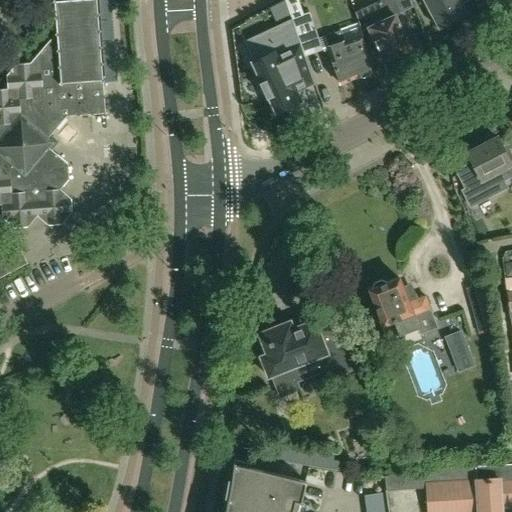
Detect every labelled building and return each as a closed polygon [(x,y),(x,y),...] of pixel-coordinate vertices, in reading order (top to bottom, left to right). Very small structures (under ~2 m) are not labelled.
[(66,118),(79,116),(90,116),(93,117),(94,115),(104,114),(106,116),(108,114),(106,112),(105,100),(107,97),(105,96),(104,83),(105,81),(103,79),(102,67),(104,65),(102,63),(101,50),(102,48),(100,46),(99,34),(101,32),(99,30),(98,17),(99,15),(97,13),(97,6),(96,1),(96,0),(79,0),(74,0),(71,0),(70,0),(67,0),(66,1),(56,2),(54,0),(53,0),(52,2),(54,4),(55,16),(53,18),(55,19),(56,32),(30,62),(16,64),(6,75),(7,89),(0,89),(0,203),(3,204),(4,218),(15,228),(29,226),(38,217),(49,225),(63,224),(72,213),(71,199),(61,190),(69,179),(68,164),(50,149),(56,143),(49,137),(66,118)] [(286,0),(305,56),(323,50),(306,0),(286,0)] [(414,6),(411,0),(394,0),(400,13),(414,6)] [(459,0),(425,0),(440,28),(467,14),(459,0)] [(364,30),(369,28),(385,62),(396,57),(403,57),(407,55),(410,50),(412,50),(395,15),(375,24),(369,8),(357,12),(364,30)] [(305,61),(291,21),(266,32),(246,42),(246,43),(254,61),(251,62),(261,83),(259,84),(266,98),(267,98),(275,113),(301,101),(287,70),(305,61)] [(373,70),(361,37),(346,42),(342,30),(325,36),(329,47),(328,47),(333,59),(332,59),(341,84),(358,76),(363,78),(371,76),(372,71),(373,70)] [(507,188),(503,181),(511,175),(511,164),(498,138),(483,146),(481,141),(468,148),(471,153),(468,154),(472,163),(457,171),(466,189),(463,191),(471,206),(507,188)] [(0,276),(27,263),(19,248),(3,256),(0,257),(0,276)] [(400,335),(418,328),(420,334),(438,328),(432,311),(426,295),(409,302),(408,298),(413,296),(409,286),(404,288),(400,278),(387,283),(382,281),(375,283),(373,289),(370,290),(384,326),(395,321),(400,335)] [(493,329),(481,285),(467,289),(479,333),(493,329)] [(314,321),(310,322),(308,318),(295,323),(297,327),(293,329),(290,321),(258,334),(266,354),(260,357),(268,377),(271,376),(280,397),(288,394),(285,388),(297,383),(291,368),(320,357),(329,379),(355,369),(341,336),(323,343),(314,321)] [(465,343),(460,332),(445,338),(450,349),(465,343)] [(235,463),(233,463),(231,481),(229,481),(226,497),(228,497),(224,511),(291,511),(295,501),(300,503),(306,481),(235,464),(235,463)] [(511,465),(476,468),(477,481),(477,482),(426,485),(427,511),(502,511),(503,509),(511,508),(511,465)]
